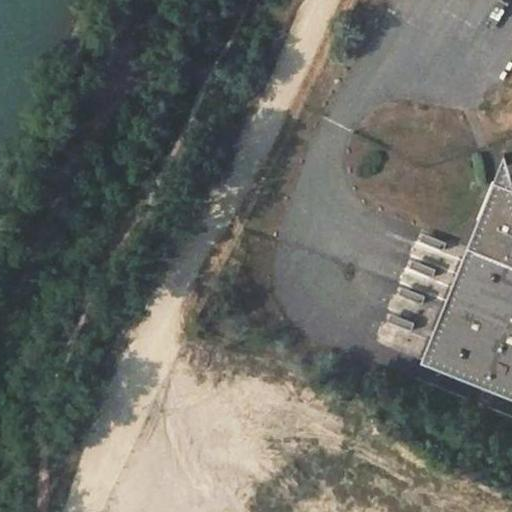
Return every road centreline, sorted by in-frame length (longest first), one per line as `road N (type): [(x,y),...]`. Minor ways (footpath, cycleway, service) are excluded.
road 1 (track): [(72,511),(325,0)]
road 2 (track): [(0,344),(152,0)]
